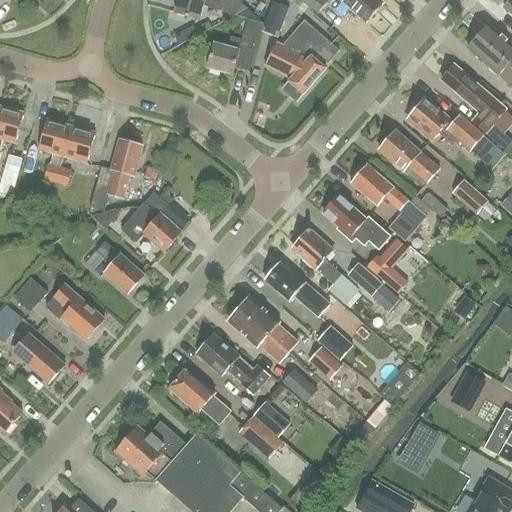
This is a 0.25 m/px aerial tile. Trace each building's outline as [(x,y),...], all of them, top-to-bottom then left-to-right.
[(177,0),(174,14),(199,20),(203,7),(220,12),(226,13),(229,19),(246,10),(234,0),(177,0)] [(303,0),(319,14),(328,3),(324,0),(303,0)] [(367,23),(384,4),(379,0),(343,0),(341,2),(354,13),(355,12),(367,23)] [(274,2),(263,32),(280,38),(290,8),(274,2)] [(249,73),(263,25),(260,24),(261,21),(248,10),(235,16),(247,20),(240,41),(230,38),(227,48),(214,44),(207,69),(233,76),(235,69),(249,73)] [(339,53),(303,21),(281,47),(277,44),(265,66),(290,80),(288,82),(290,84),(286,87),(285,93),(292,100),(298,98),(301,94),(303,96),(327,70),(325,68),(339,53)] [(511,66),(511,46),(489,26),(478,37),(511,66)] [(194,28),(176,38),(180,46),(199,36),(194,28)] [(511,88),(511,66),(478,37),(477,39),(474,40),(471,44),(471,46),(468,49),(511,88)] [(505,111),(454,67),(452,69),(449,69),(444,74),(444,77),(442,80),(473,107),(476,104),(487,114),(485,117),(481,114),(473,123),(507,152),(508,151),(511,153),(511,139),(494,124),(505,111)] [(253,120),(264,123),(271,103),(261,99),(253,120)] [(479,159),(492,144),(460,116),(454,122),(440,110),(438,113),(425,101),(418,109),(414,109),(410,114),(411,117),(408,119),(433,141),(439,134),(453,146),(458,141),(479,159)] [(0,109),(0,153),(4,141),(16,144),(25,113),(1,107),(0,109)] [(48,120),(39,150),(54,154),(50,167),(60,170),(64,157),(72,126),(48,120)] [(72,126),(64,157),(87,164),(96,133),(72,126)] [(423,190),(440,171),(396,132),(394,135),(391,135),(387,140),(387,143),(379,151),(423,190)] [(119,140),(111,172),(101,169),(89,209),(104,213),(108,197),(124,201),(130,177),(134,178),(143,147),(119,140)] [(0,191),(0,193),(13,198),(17,183),(22,167),(8,163),(0,191)] [(386,199),(403,213),(389,229),(405,244),(428,218),(367,165),(351,184),(378,207),(386,199)] [(49,167),(45,181),(56,184),(60,170),(50,167),(49,167)] [(60,170),(56,184),(68,187),(72,173),(60,170)] [(452,193),(475,214),(486,201),(463,181),(452,193)] [(136,243),(144,234),(165,253),(182,234),(161,215),(168,206),(153,193),(121,230),(136,243)] [(422,202),(448,224),(451,220),(445,214),(448,211),(428,194),(422,202)] [(368,219),(367,221),(339,196),(323,214),(339,228),(336,231),(347,241),(351,237),(364,248),(369,243),(379,252),(391,238),(368,219)] [(93,217),(107,230),(121,214),(117,211),(93,217)] [(346,306),(359,291),(326,261),(334,252),(309,230),(293,249),(334,285),(329,291),(346,306)] [(381,259),(392,269),(408,251),(397,241),(381,259)] [(128,295),(144,277),(120,255),(119,256),(105,243),(96,253),(111,266),(104,273),(128,295)] [(262,264),(270,272),(280,262),(272,254),(262,264)] [(392,269),(381,259),(378,257),(368,268),(399,294),(408,283),(392,269)] [(331,306),(306,285),(280,263),(265,280),(290,302),(294,299),(319,320),(331,306)] [(349,275),(373,296),(383,284),(359,263),(349,275)] [(29,313),(47,295),(31,280),(13,298),(29,313)] [(373,296),(390,311),(400,299),(383,284),(373,296)] [(87,341),(104,321),(65,286),(54,298),(55,299),(46,308),(76,334),(78,332),(87,341)] [(238,310),(289,354),(298,344),(278,326),(280,323),(267,312),(266,313),(249,298),(238,310)] [(465,298),(455,311),(465,319),(475,306),(465,298)] [(24,320),(7,306),(0,313),(0,338),(6,343),(24,320)] [(493,325),(510,337),(511,334),(511,311),(506,308),(493,325)] [(280,364),(289,354),(238,310),(229,321),(245,336),(244,338),(257,349),(260,346),(280,364)] [(339,360),(352,345),(331,327),(318,342),(339,360)] [(48,384),(65,366),(29,333),(12,352),(48,384)] [(214,335),(205,345),(197,354),(223,377),(227,372),(254,397),(270,378),(258,368),(254,373),(238,359),(239,358),(214,335)] [(309,362),(331,381),(343,367),(321,348),(309,362)] [(220,426),(232,413),(213,396),(215,394),(186,369),(169,389),(198,414),(201,410),(220,426)] [(284,383),(309,404),(319,392),(294,371),(284,383)] [(468,374),(459,391),(476,401),(485,384),(468,374)] [(0,429),(5,434),(22,414),(10,403),(11,401),(0,391),(2,390),(0,388),(0,429)] [(254,415),(278,437),(289,424),(265,403),(254,415)] [(251,415),(238,430),(267,455),(280,439),(251,415)] [(194,511),(232,511),(243,500),(256,511),(288,511),(283,508),(282,510),(196,436),(187,446),(160,423),(152,433),(148,437),(138,428),(136,429),(134,427),(123,439),(125,442),(116,452),(143,476),(146,473),(181,503),(182,501),(194,511)] [(438,435),(421,425),(411,443),(428,453),(438,435)] [(511,434),(506,446),(492,438),(486,449),(500,457),(499,458),(511,465),(511,434)] [(334,472),(329,465),(320,471),(325,478),(334,472)] [(511,491),(489,478),(468,511),(510,511),(511,509),(511,491)] [(410,511),(416,503),(373,479),(356,508),(362,511),(410,511)] [(92,511),(80,501),(69,511),(67,511),(64,509),(61,511),(60,511),(59,511),(92,511)]
